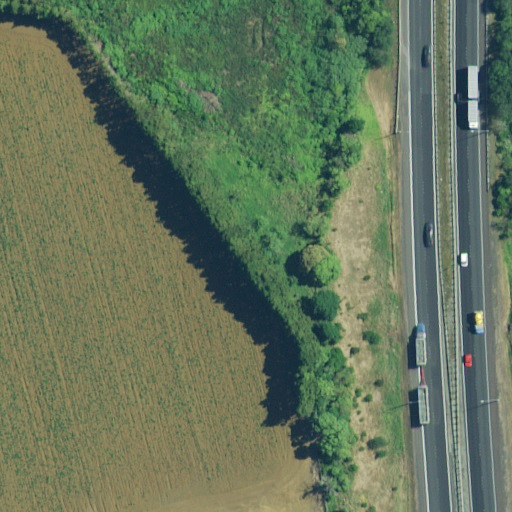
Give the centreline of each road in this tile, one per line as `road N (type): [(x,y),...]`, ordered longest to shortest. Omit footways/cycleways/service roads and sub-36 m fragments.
road 1 (motorway): [(439,511),(419,0)]
road 2 (motorway): [(465,0),(483,511)]
